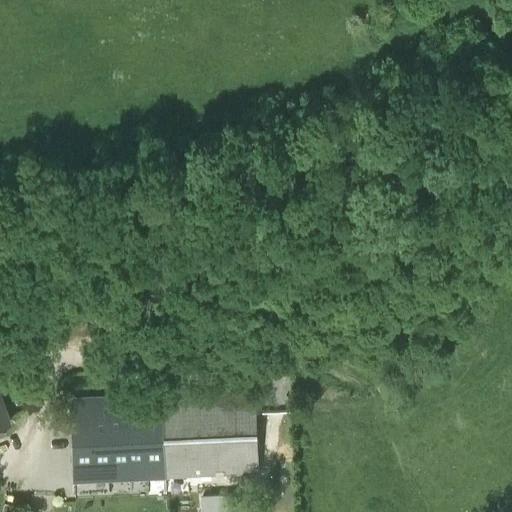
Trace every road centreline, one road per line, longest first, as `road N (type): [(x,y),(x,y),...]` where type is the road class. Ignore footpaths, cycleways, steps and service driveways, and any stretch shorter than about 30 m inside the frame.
road 1 (track): [(511,260),(405,305),(252,342),(197,349),(0,345)]
road 2 (track): [(54,343),(35,423),(18,446),(0,452)]
